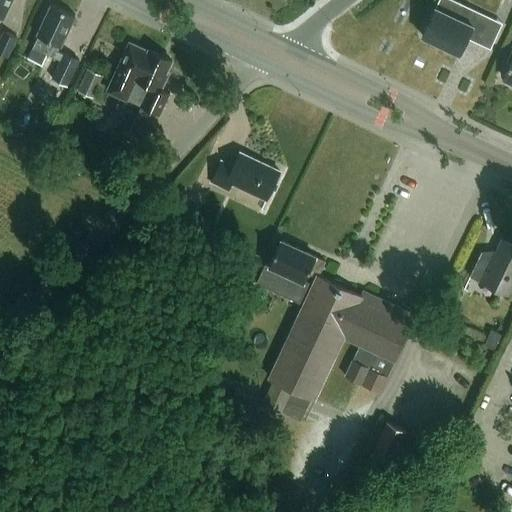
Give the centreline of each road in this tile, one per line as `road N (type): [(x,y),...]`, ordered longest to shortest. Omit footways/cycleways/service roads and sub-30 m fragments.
road 1 (unclassified): [(0,336),(275,56)]
road 2 (primary): [(511,168),(275,56)]
road 3 (primary): [(275,56),(155,0)]
